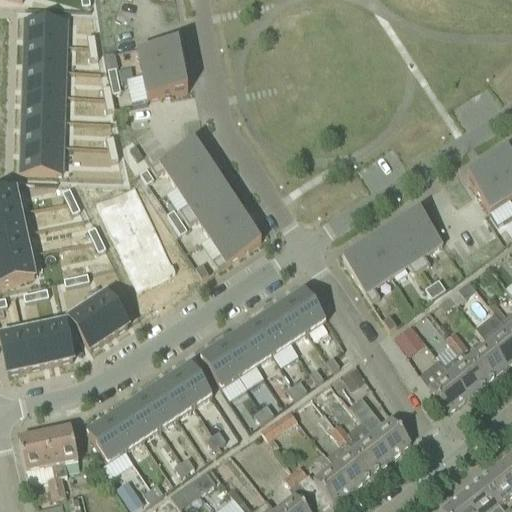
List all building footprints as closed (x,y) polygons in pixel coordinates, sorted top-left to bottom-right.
[(88,0),(85,0),(81,1),(82,12),(90,11),(88,0)] [(25,52),(66,53),(67,28),(26,27),(25,52)] [(95,42),(87,43),(89,54),(96,53),(95,42)] [(183,74),(179,50),(138,58),(142,82),(183,74)] [(25,52),(24,77),(65,78),(66,53),(25,52)] [(96,53),(89,54),(90,66),(98,65),(96,53)] [(131,73),(118,76),(120,86),(128,85),(133,83),(131,73)] [(147,105),(188,97),(183,74),(142,82),(147,105)] [(119,87),(116,75),(108,76),(110,88),(119,87)] [(65,104),(65,78),(24,77),(23,102),(65,104)] [(110,88),(113,100),(121,99),(119,87),(110,88)] [(110,93),(102,94),(104,105),(112,104),(110,93)] [(65,104),(23,102),(22,128),(64,129),(65,104)] [(115,116),(112,104),(104,105),(107,117),(115,116)] [(64,129),(22,128),(22,153),(63,154),(64,129)] [(114,143),(106,145),(108,156),(116,154),(114,143)] [(176,194),(211,171),(194,145),(150,173),(156,182),(165,176),(176,194)] [(21,178),(62,179),(63,154),(22,153),(21,178)] [(108,156),(111,168),(119,167),(116,154),(108,156)] [(511,204),(511,165),(507,158),(487,171),(510,206),(511,204)] [(177,194),(167,201),(177,218),(179,217),(184,225),(228,196),(211,171),(176,194),(177,194)] [(487,171),(467,185),(489,219),(490,219),(497,231),(511,221),(511,209),(510,206),(487,171)] [(147,190),(153,186),(147,175),(140,180),(147,190)] [(97,210),(137,296),(175,278),(135,192),(97,210)] [(70,196),(62,199),(68,210),(75,207),(70,196)] [(228,196),(184,225),(189,233),(198,227),(209,244),(244,221),(228,196)] [(16,197),(0,200),(0,223),(21,219),(16,197)] [(75,207),(68,210),(73,221),(80,217),(75,207)] [(394,233),(422,276),(430,271),(424,262),(443,250),(420,215),(394,233)] [(173,231),(180,227),(174,217),(167,221),(173,231)] [(21,219),(0,223),(0,245),(25,240),(21,219)] [(212,267),(218,276),(261,247),(244,221),(209,244),(221,261),(212,267)] [(187,237),(180,227),(173,231),(180,241),(187,237)] [(422,276),(394,233),(369,249),(391,284),(409,272),(415,281),(422,276)] [(95,234),(88,238),(93,248),(101,245),(95,234)] [(25,240),(0,245),(0,268),(30,262),(25,240)] [(101,245),(93,248),(99,259),(106,256),(101,245)] [(391,284),(369,249),(343,266),(371,310),(380,304),(374,295),(391,284)] [(30,262),(0,268),(0,290),(35,283),(30,262)] [(195,276),(202,286),(209,281),(202,272),(195,276)] [(87,281),(76,283),(77,291),(89,288),(87,281)] [(76,283),(64,285),(66,293),(77,291),(76,283)] [(446,297),(439,287),(432,292),(439,302),(446,297)] [(426,297),(433,307),(439,302),(432,292),(426,297)] [(47,296),(36,298),(37,306),(49,304),(47,296)] [(325,328),(304,296),(287,308),(308,340),(325,328)] [(449,302),(455,310),(457,312),(465,306),(458,296),(457,296),(449,302)] [(36,298),(24,301),(26,308),(37,306),(36,298)] [(107,300),(88,313),(109,345),(128,333),(107,300)] [(455,310),(449,302),(439,309),(446,317),(455,310)] [(287,308),(270,319),(291,351),(308,340),(287,308)] [(495,320),(511,341),(511,319),(506,324),(494,308),(489,312),(495,320)] [(88,313),(69,325),(90,357),(109,345),(88,313)] [(270,319),(253,330),(274,362),(291,351),(270,319)] [(487,350),(506,374),(511,369),(511,341),(495,320),(476,336),(487,350)] [(389,323),(383,328),(389,338),(396,333),(389,323)] [(65,329),(43,334),(51,371),(73,367),(65,329)] [(257,373),(274,362),(253,330),(235,341),(257,373)] [(43,334),(22,338),(30,376),(51,371),(43,334)] [(407,360),(421,349),(410,334),(395,345),(407,360)] [(22,338),(0,342),(0,343),(8,381),(30,376),(22,338)] [(452,355),(462,347),(456,339),(453,341),(446,347),(452,355)] [(235,341),(218,352),(239,385),(240,384),(248,396),(263,385),(256,374),(257,373),(235,341)] [(452,355),(458,362),(463,358),(468,354),(468,353),(462,347),(452,355)] [(487,350),(468,365),(487,389),(506,374),(487,350)] [(221,396),(239,385),(218,352),(200,364),(221,396)] [(458,362),(443,373),(468,404),(487,389),(468,365),(463,358),(458,362)] [(333,378),(340,373),(333,364),(326,368),(333,378)] [(419,382),(424,389),(448,420),(468,404),(443,373),(439,367),(419,382)] [(194,414),(212,403),(191,370),(173,382),(194,414)] [(355,374),(341,383),(351,397),(364,388),(355,374)] [(317,390),(323,385),(316,376),(310,380),(317,390)] [(156,393),(177,426),(194,414),(173,382),(156,393)] [(293,392),(300,402),(307,397),(300,388),(293,392)] [(300,402),(293,392),(287,397),(293,407),(300,402)] [(156,393),(139,404),(160,437),(177,426),(156,393)] [(122,416),(143,448),(160,437),(139,404),(122,416)] [(411,450),(391,425),(383,432),(362,404),(349,414),(362,430),(362,429),(391,465),(411,450)] [(267,412),(260,416),(267,426),(274,421),(267,412)] [(105,427),(126,459),(143,448),(122,416),(105,427)] [(260,431),(267,426),(260,416),(254,421),(260,431)] [(290,417),(260,437),(269,449),(297,428),(290,417)] [(87,438),(108,471),(126,459),(105,427),(87,438)] [(341,430),(335,434),(372,481),(391,465),(362,429),(362,430),(349,440),(341,430)] [(71,434),(45,440),(55,485),(62,484),(67,483),(65,471),(78,468),(71,434)] [(341,453),(327,464),(333,471),(333,472),(352,496),(372,481),(335,434),(330,438),(341,453)] [(219,438),(212,442),(219,452),(226,448),(219,438)] [(48,487),(50,497),(64,494),(62,484),(55,485),(45,440),(19,446),(29,491),(48,487)] [(212,457),(219,452),(212,442),(206,447),(212,457)] [(511,461),(499,472),(511,488),(511,461)] [(194,474),(188,465),(181,469),(187,479),(194,474)] [(174,473),(181,483),(187,479),(181,469),(174,473)] [(333,472),(314,487),(310,481),(308,483),(300,473),(292,479),(317,511),(326,511),(330,509),(333,511),(352,496),(333,472)] [(511,500),(511,488),(499,472),(480,487),(499,511),(511,500)] [(215,491),(206,478),(190,490),(200,502),(215,491)] [(294,502),(281,511),(317,511),(292,479),(284,485),(291,494),(289,496),(294,502)] [(461,502),(468,511),(499,511),(480,487),(461,502)] [(190,490),(181,496),(190,509),(200,502),(190,490)] [(156,491),(150,496),(157,506),(163,501),(156,491)] [(64,494),(50,497),(52,506),(66,503),(64,494)] [(234,494),(229,499),(239,511),(243,507),(234,494)] [(150,510),(157,506),(150,496),(143,501),(150,510)] [(143,511),(144,511),(134,497),(122,505),(126,511),(143,511)] [(468,511),(461,502),(448,511),(468,511)]
